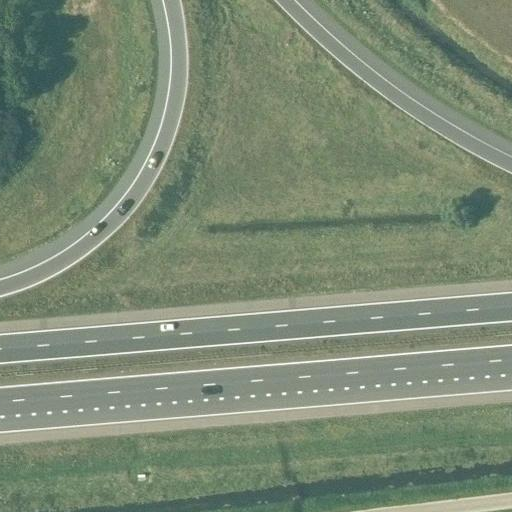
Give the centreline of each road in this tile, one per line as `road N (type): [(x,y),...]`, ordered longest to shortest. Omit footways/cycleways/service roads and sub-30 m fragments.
road 1 (motorway): [(511,308),(0,351)]
road 2 (motorway): [(171,0),(177,88),(151,170),(87,245),(0,289)]
road 3 (motorway): [(152,397),(511,362)]
road 4 (motorway): [(511,166),(392,94),(285,0)]
road 5 (motorway): [(0,419),(152,397)]
road 6 (motorway): [(0,408),(152,397)]
